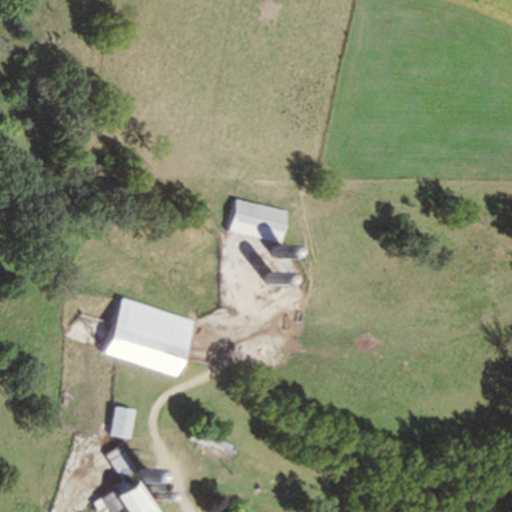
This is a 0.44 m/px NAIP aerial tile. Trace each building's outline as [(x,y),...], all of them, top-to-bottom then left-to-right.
[(229,202),(223,235),(279,246),(285,212),(229,202)] [(175,377),(189,320),(113,301),(99,358),(175,377)] [(130,413),(109,409),(103,437),(125,441),(130,413)] [(118,483),(130,474),(113,448),(100,456),(118,483)] [(117,511),(150,511),(129,480),(89,506),(93,511),(113,511),(116,510),(117,511)]
